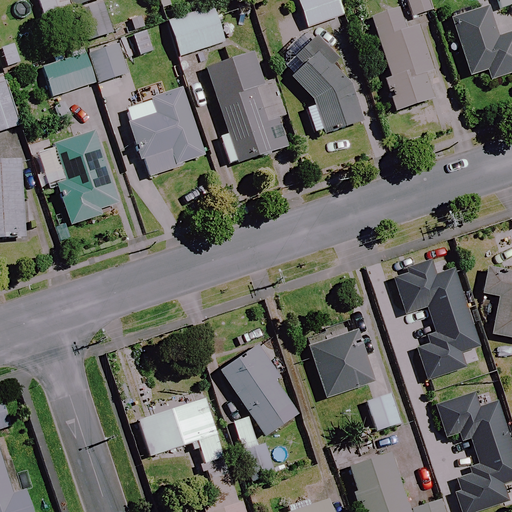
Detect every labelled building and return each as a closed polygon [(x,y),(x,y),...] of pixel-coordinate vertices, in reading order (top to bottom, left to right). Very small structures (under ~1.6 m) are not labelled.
[(101,0),(34,0),(41,19),(101,0)] [(340,19),(333,0),(296,0),(295,1),(305,30),(340,19)] [(430,12),(425,0),(403,0),(410,19),(430,12)] [(511,7),(511,0),(493,0),(497,12),(511,7)] [(110,36),(100,7),(75,16),(84,44),(110,36)] [(511,34),(497,39),(487,9),(448,21),(466,79),(484,74),(487,83),(511,75),(511,34)] [(223,46),(212,11),(166,25),(177,60),(223,46)] [(154,29),(150,13),(130,19),(134,34),(154,29)] [(404,35),(398,14),(369,22),(387,80),(382,82),(392,115),(433,102),(425,75),(429,73),(416,31),(404,35)] [(310,103),(311,108),(305,110),(313,133),(319,131),(321,138),(362,124),(349,84),(332,68),(338,62),(312,37),(282,68),(290,77),(287,80),(310,103)] [(18,67),(13,47),(0,50),(0,51),(5,70),(18,67)] [(124,77),(115,47),(40,70),(49,100),(124,77)] [(277,120),(284,118),(273,80),(266,83),(258,56),(205,71),(225,137),(218,139),(227,168),(286,150),(277,120)] [(0,134),(16,130),(2,78),(0,78),(0,134)] [(203,161),(178,92),(122,113),(146,181),(203,161)] [(119,214),(98,141),(37,158),(47,192),(57,190),(68,228),(119,214)] [(0,241),(24,240),(18,162),(0,163),(0,241)] [(511,270),(485,266),(480,295),(496,297),(489,334),(511,338),(511,270)] [(449,340),(440,343),(433,319),(400,329),(431,435),(473,423),(465,394),(455,396),(448,370),(457,368),(449,340)] [(371,385),(354,333),(305,349),(322,401),(371,385)] [(300,410),(256,346),(220,370),(264,434),(300,410)] [(397,427),(387,396),(364,404),(373,434),(397,427)] [(202,464),(223,457),(203,397),(136,418),(148,454),(194,439),(202,464)] [(0,431),(9,428),(0,401),(0,431)] [(258,445),(249,417),(233,422),(251,479),(274,472),(265,443),(258,445)] [(511,457),(504,427),(473,434),(480,465),(511,457)] [(407,511),(389,456),(345,471),(358,511),(407,511)] [(6,484),(0,464),(0,511),(30,511),(20,480),(6,484)] [(245,511),(242,500),(204,511),(245,511)] [(330,511),(327,502),(296,511),(330,511)] [(442,511),(439,502),(411,511),(442,511)]
